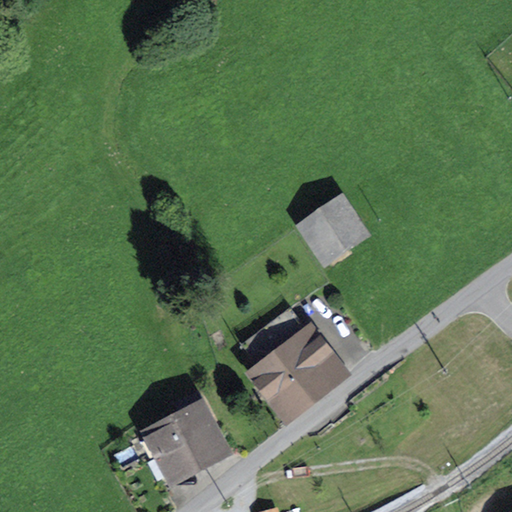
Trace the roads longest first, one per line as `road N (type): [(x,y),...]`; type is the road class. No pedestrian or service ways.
road 1 (residential): [(511,265),(192,511)]
road 2 (track): [(450,511),(432,476),(409,463),(249,484),(232,479)]
